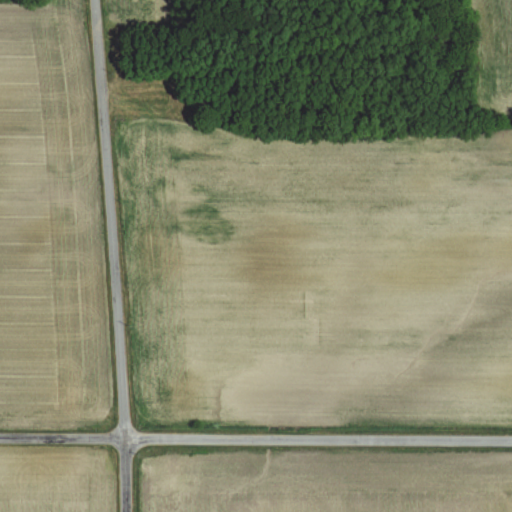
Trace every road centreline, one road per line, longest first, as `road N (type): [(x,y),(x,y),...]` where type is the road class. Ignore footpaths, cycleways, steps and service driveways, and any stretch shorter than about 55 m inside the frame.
road 1 (residential): [(126,511),(95,0)]
road 2 (residential): [(511,439),(0,437)]
